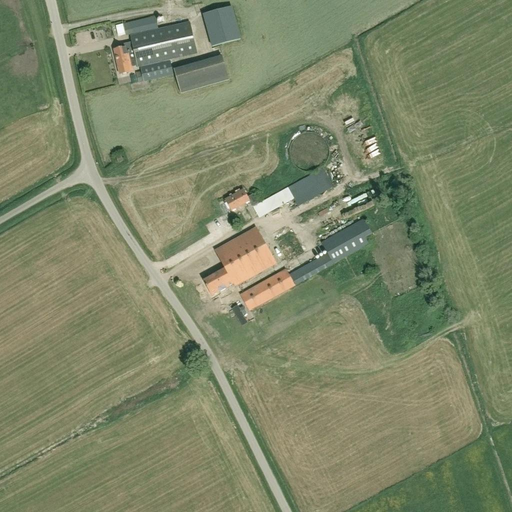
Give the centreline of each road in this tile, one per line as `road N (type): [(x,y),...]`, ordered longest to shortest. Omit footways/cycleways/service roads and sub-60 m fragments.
road 1 (unclassified): [(90,168),(213,363),(287,511)]
road 2 (unclassified): [(90,168),(50,0)]
